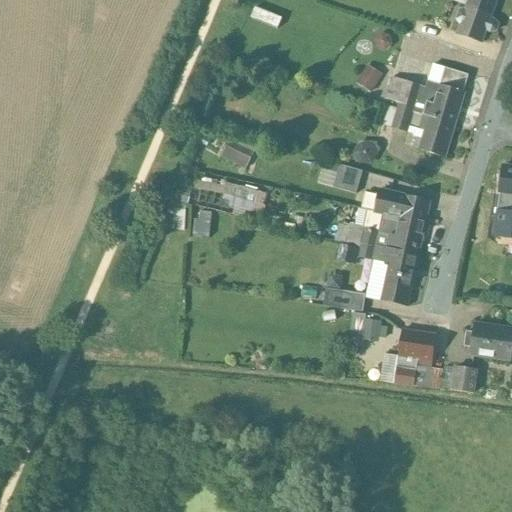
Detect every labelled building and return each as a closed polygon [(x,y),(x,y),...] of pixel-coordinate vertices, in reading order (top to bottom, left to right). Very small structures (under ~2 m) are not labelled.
[(497,0),(468,0),(465,10),(459,11),(456,20),(460,25),(457,34),(482,43),(486,31),(491,33),(496,31),(499,25),(495,21),(490,20),(497,0)] [(367,64),(357,83),(373,91),(383,72),(367,64)] [(468,82),(447,76),(444,88),(464,94),(468,82)] [(420,89),(392,81),(385,102),(414,111),(420,89)] [(444,88),(438,86),(433,105),(427,103),(423,116),(455,125),(464,94),(444,88)] [(398,111),(385,107),(380,125),(393,128),(398,111)] [(412,115),(402,112),(398,111),(393,128),(407,133),(412,115)] [(455,125),(423,116),(419,130),(425,132),(419,150),(445,158),(455,125)] [(361,139),(353,157),(371,165),(379,147),(361,139)] [(253,156),(256,150),(231,140),(229,146),(253,156)] [(226,147),(221,157),(248,169),(253,158),(226,147)] [(364,172),(326,161),(320,182),(358,193),(364,172)] [(511,168),(504,167),(499,204),(498,212),(511,214),(511,168)] [(430,203),(380,192),(376,212),(385,214),(426,223),(430,203)] [(426,223),(385,214),(381,231),(379,231),(376,246),(419,255),(426,223)] [(365,228),(351,225),(347,244),(361,248),(362,244),(365,228)] [(379,231),(365,228),(362,244),(376,246),(379,231)] [(419,255),(376,246),(373,261),(389,265),(381,301),(409,307),(419,255)] [(365,295),(326,289),(324,307),(363,313),(365,295)] [(386,340),(388,322),(364,320),(363,338),(386,340)] [(511,331),(477,326),(472,357),(511,363),(511,331)] [(437,337),(404,332),(400,358),(418,361),(417,367),(432,369),(437,337)] [(477,373),(445,368),(441,391),(474,396),(477,373)]
